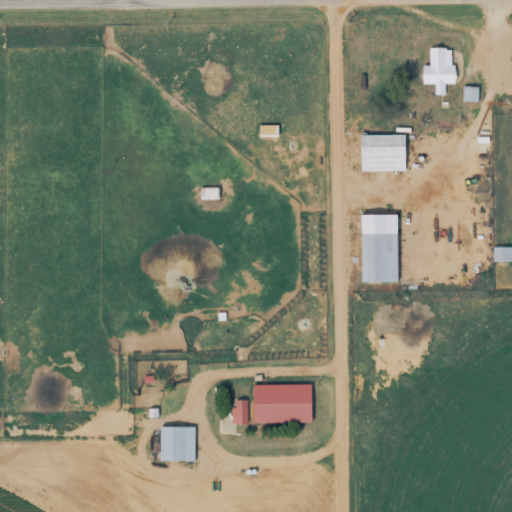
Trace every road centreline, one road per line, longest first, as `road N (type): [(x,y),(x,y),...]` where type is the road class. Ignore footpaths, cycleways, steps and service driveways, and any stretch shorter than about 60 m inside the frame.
road 1 (residential): [(343,511),(335,0)]
road 2 (secondary): [(511,1),(0,6)]
